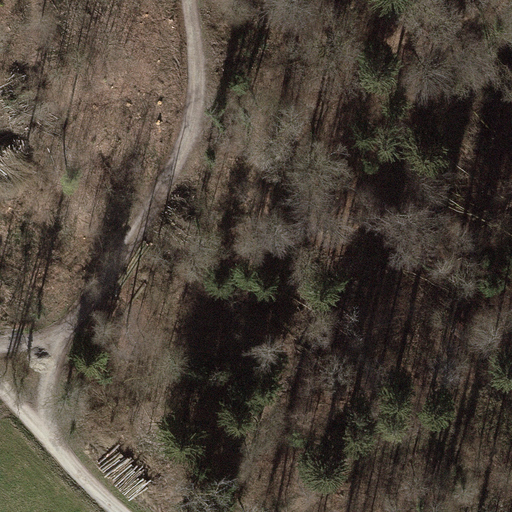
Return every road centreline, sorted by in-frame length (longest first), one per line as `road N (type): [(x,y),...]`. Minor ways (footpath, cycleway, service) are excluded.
road 1 (track): [(191,0),(198,84),(178,159),(94,298),(70,321),(0,342)]
road 2 (track): [(70,321),(55,353),(53,442)]
